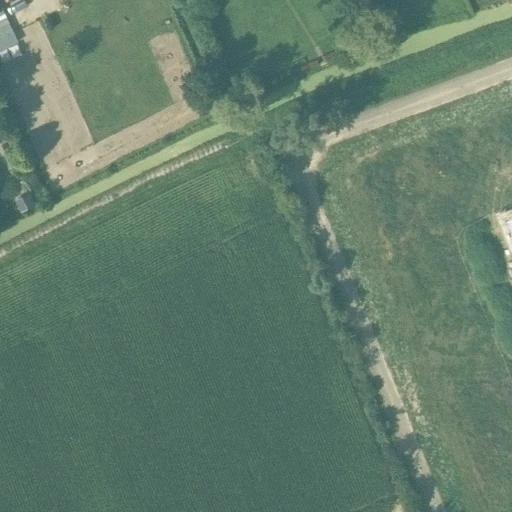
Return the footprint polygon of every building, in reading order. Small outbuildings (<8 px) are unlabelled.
[(12,31),(0,4),(0,44),(14,38),(11,32),(12,31)] [(28,193),(15,200),(20,211),(33,205),(28,193)] [(480,245),(484,256),(492,253),(487,242),(480,245)] [(496,265),(492,253),(484,256),(489,267),(496,265)] [(511,300),(506,289),(499,292),(503,303),(511,300)] [(511,312),(511,303),(511,300),(503,303),(507,314),(511,312)]
